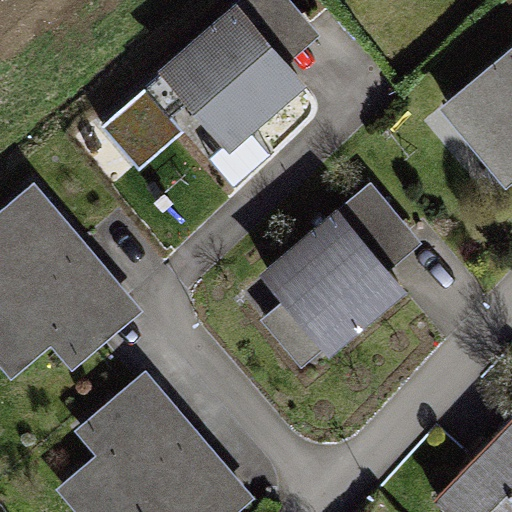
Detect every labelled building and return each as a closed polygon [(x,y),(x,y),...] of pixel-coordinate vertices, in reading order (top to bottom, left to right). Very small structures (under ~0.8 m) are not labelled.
[(227,15),(152,71),(219,159),(294,103),(227,15)] [(511,43),(437,101),(507,191),(511,187),(511,43)] [(27,182),(0,203),(0,299),(60,374),(135,314),(27,182)] [(310,234),(253,280),(319,360),(376,314),(310,234)] [(129,352),(55,417),(81,447),(47,477),(77,511),(218,511),(247,487),(129,352)] [(511,511),(511,403),(506,399),(419,493),(439,511),(511,511)]
